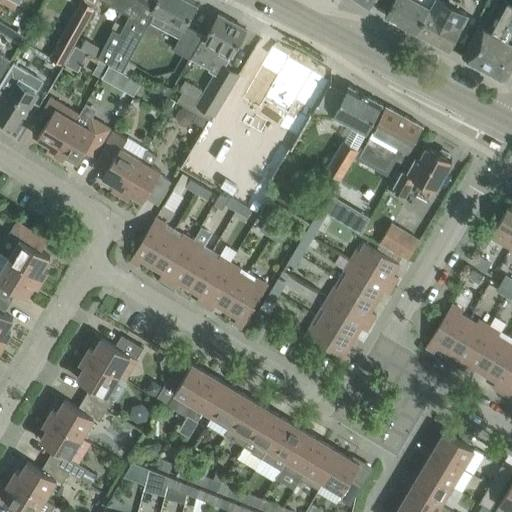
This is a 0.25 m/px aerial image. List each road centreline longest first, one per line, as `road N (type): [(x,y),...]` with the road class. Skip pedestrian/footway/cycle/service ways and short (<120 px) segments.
road 1 (residential): [(89,256),(341,407),(377,340)]
road 2 (secondary): [(511,120),(269,0)]
road 3 (residential): [(377,340),(490,163),(511,169)]
road 4 (residential): [(0,424),(89,256)]
road 5 (residential): [(89,256),(103,220),(92,198),(0,145)]
road 6 (residential): [(511,421),(377,340)]
